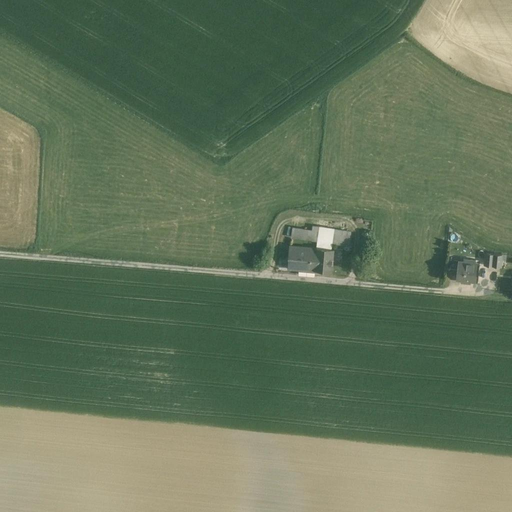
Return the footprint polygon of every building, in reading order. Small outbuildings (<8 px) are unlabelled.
[(316,249),(290,246),(288,267),(299,268),(300,267),(314,268),(314,270),(315,270),(317,249),(316,249)] [(334,249),(316,248),(316,249),(317,249),(315,270),(332,271),(334,249)] [(485,251),(483,264),(501,266),(503,253),(485,251)] [(460,261),(458,279),(480,282),(482,264),(460,261)] [(314,268),(300,267),(299,268),(299,274),(315,276),(315,270),(314,270),(314,268)]
